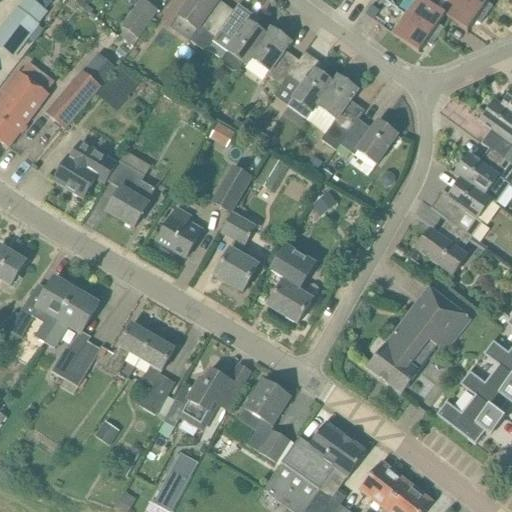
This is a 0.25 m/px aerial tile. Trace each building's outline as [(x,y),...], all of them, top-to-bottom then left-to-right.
[(213,42),(234,12),(224,5),(222,8),(217,5),(221,0),(190,0),(178,18),(198,32),(190,42),(205,52),(212,42),(213,42)] [(439,26),(446,16),(441,13),(436,9),(422,0),(417,0),(406,16),(438,39),(445,29),(439,26)] [(422,0),(436,9),(441,0),(422,0)] [(487,16),(463,0),(450,0),(441,13),(446,16),(468,32),(475,22),(481,26),(487,16)] [(488,4),(490,0),(463,0),(487,16),(493,7),(488,4)] [(158,12),(143,1),(123,29),(138,39),(158,12)] [(268,37),(267,36),(251,24),(256,18),(239,6),(234,12),(213,42),(227,52),(227,53),(228,54),(225,60),(225,67),(233,73),(239,71),(243,65),(247,67),(251,61),(251,60),(268,37)] [(366,16),(373,21),(379,12),(372,7),(366,16)] [(0,48),(13,59),(39,25),(37,23),(41,18),(30,10),(26,15),(18,9),(0,31),(0,48)] [(432,47),(438,39),(406,16),(392,35),(419,54),(427,44),(432,47)] [(281,87),(288,78),(299,62),(289,55),(288,57),(285,54),(292,44),(272,29),(267,36),(268,37),(251,60),(251,61),(269,74),(267,77),(281,87)] [(274,97),(307,121),(312,114),(314,115),(318,108),(317,108),(334,84),(318,72),(323,66),(305,54),(299,62),(288,78),(281,87),(274,97)] [(85,73),(101,88),(117,71),(99,55),(84,72),(85,73)] [(138,86),(119,69),(103,87),(123,104),(138,86)] [(49,96),(21,74),(19,72),(0,97),(0,142),(9,149),(49,96)] [(65,131),(103,89),(101,88),(85,73),(46,115),(65,131)] [(359,92),(338,77),(334,84),(317,108),(318,108),(314,115),(312,114),(307,121),(326,134),(321,141),(336,152),(340,146),(358,121),(365,112),(354,105),(353,107),(350,104),(359,92)] [(511,94),(502,107),(501,108),(511,115),(511,94)] [(511,165),(505,161),(511,150),(511,143),(511,141),(511,115),(501,108),(502,107),(496,103),(481,123),(493,132),(491,135),(489,134),(482,144),(490,150),(505,162),(511,167),(511,166),(511,165)] [(246,137),(255,123),(248,118),(244,124),(237,120),(233,126),(240,131),(239,132),(246,137)] [(399,136),(378,122),(372,131),(358,121),(340,146),(336,152),(332,158),(340,165),(345,159),(348,161),(352,155),(353,156),(357,151),(377,166),(399,136)] [(211,138),(227,149),(235,136),(219,126),(211,138)] [(271,139),(253,129),(247,139),(265,149),(271,139)] [(108,183),(118,165),(81,142),(71,159),(69,158),(55,182),(84,200),(95,181),(105,187),(108,183)] [(469,156),(455,176),(461,181),(462,180),(484,197),(485,196),(491,201),(497,205),(510,186),(511,183),(511,166),(511,167),(505,162),(490,150),(482,160),(484,162),(482,165),(469,156)] [(143,183),(146,178),(151,168),(125,152),(118,165),(108,183),(121,190),(108,214),(135,229),(148,205),(147,205),(155,191),(143,183)] [(317,175),(324,163),(314,157),(307,169),(317,175)] [(327,185),(333,176),(324,170),(318,178),(327,185)] [(230,212),(249,180),(234,171),(215,203),(230,212)] [(477,222),(491,201),(485,196),(484,197),(462,180),(461,181),(450,197),(443,192),(432,208),(431,209),(448,221),(455,227),(464,213),(477,222)] [(338,203),(329,193),(313,207),(322,218),(338,203)] [(201,232),(188,224),(192,218),(177,209),(158,243),(186,259),(201,232)] [(216,277),(244,293),(258,267),(240,256),(256,229),(232,215),(221,234),(237,243),(231,251),(216,277)] [(472,239),(467,236),(455,227),(448,221),(441,231),(444,234),(441,238),(431,231),(417,251),(453,277),(467,257),(461,253),(472,239)] [(0,282),(11,289),(26,263),(0,247),(0,282)] [(298,326),(313,301),(299,293),(316,266),(285,247),(271,271),(285,280),(268,307),(298,326)] [(44,344),(79,294),(55,280),(37,311),(33,318),(34,319),(34,320),(43,325),(35,339),(44,344)] [(419,373),(437,348),(445,354),(470,321),(430,290),(369,370),(402,395),(419,373)] [(81,336),(99,306),(79,294),(44,344),(56,351),(69,329),(81,336)] [(503,325),(511,313),(511,312),(506,308),(497,321),(503,325)] [(34,319),(33,318),(22,311),(9,333),(22,340),(34,320),(34,319)] [(511,326),(508,324),(508,325),(511,328),(511,350),(509,354),(494,343),(485,354),(511,374),(511,326)] [(141,361),(154,338),(133,325),(119,348),(113,358),(112,357),(106,369),(117,376),(130,354),(141,361)] [(160,376),(176,350),(154,338),(141,361),(151,367),(145,377),(144,376),(138,388),(146,393),(138,407),(156,418),(175,384),(160,376)] [(59,388),(74,397),(101,350),(88,343),(80,356),(65,382),(64,381),(59,388)] [(80,356),(78,356),(66,348),(51,374),(64,381),(65,382),(80,356)] [(511,374),(485,354),(484,355),(499,367),(485,385),(471,373),(462,385),(500,414),(509,403),(511,404),(511,374)] [(215,405),(230,412),(243,390),(227,381),(211,371),(204,383),(200,380),(184,406),(176,401),(163,423),(175,430),(182,417),(198,426),(201,428),(209,415),(215,405)] [(238,421),(255,433),(262,422),(272,428),(291,399),(264,382),(238,421)] [(500,414),(462,385),(461,386),(476,397),(462,415),(447,404),(437,416),(476,446),(486,433),(491,437),(506,418),(500,414)] [(40,412),(32,407),(25,418),(33,423),(40,412)] [(120,432),(106,423),(96,438),(109,447),(120,432)] [(345,438),(329,426),(326,424),(311,446),(301,439),(262,492),(289,511),(338,511),(342,507),(340,507),(346,498),(338,493),(347,479),(348,480),(367,454),(353,444),(350,448),(342,442),(345,438)] [(273,433),(260,454),(276,465),(290,443),(273,433)] [(138,457),(142,454),(143,450),(141,446),(136,444),(132,447),(131,452),(133,456),(138,457)] [(153,506),(164,511),(173,511),(199,465),(181,455),(153,506)] [(386,511),(407,484),(382,464),(360,492),(386,511)] [(427,511),(433,504),(407,484),(386,511),(385,511),(427,511)] [(113,510),(116,511),(129,511),(136,500),(124,493),(113,510)]
